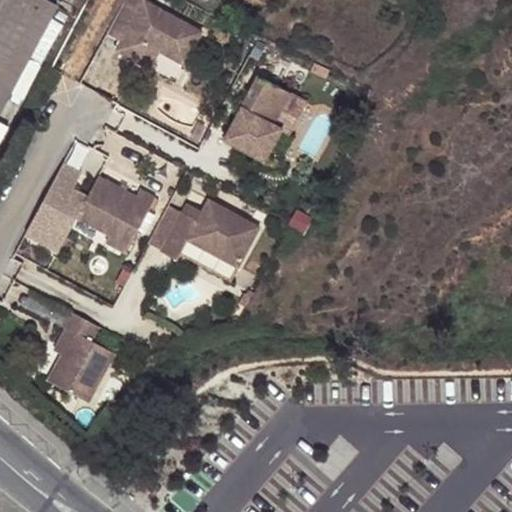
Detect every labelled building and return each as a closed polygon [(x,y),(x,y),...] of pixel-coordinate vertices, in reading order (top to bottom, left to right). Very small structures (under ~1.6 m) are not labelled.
[(0,0),(0,114),(58,8),(44,0),(0,0)] [(201,31),(142,0),(139,0),(133,11),(120,4),(105,32),(118,39),(113,49),(134,60),(143,43),(156,50),(183,64),(201,31)] [(133,11),(139,0),(122,0),(120,4),(133,11)] [(385,0),(399,9),(405,0),(385,0)] [(143,43),(134,60),(146,67),(156,50),(143,43)] [(291,94),(258,76),(225,139),(265,161),(281,130),(274,126),(291,94)] [(274,126),(281,130),(298,98),(291,94),(274,126)] [(76,217),(87,198),(72,190),(80,174),(62,165),(27,230),(60,247),(76,217)] [(136,197),(98,177),(87,198),(76,217),(110,235),(130,245),(154,198),(139,190),(136,197)] [(311,207),(318,210),(323,201),(316,197),(311,207)] [(178,261),(182,255),(188,242),(239,269),(261,228),(208,200),(201,214),(197,222),(182,214),(161,252),(178,261)] [(161,252),(182,214),(168,206),(147,245),(161,252)] [(186,206),(182,214),(197,222),(201,214),(186,206)] [(60,247),(27,230),(24,235),(57,253),(60,247)] [(126,252),(130,245),(110,235),(107,242),(126,252)] [(239,269),(188,242),(182,255),(232,282),(239,269)] [(71,313),(63,327),(69,330),(75,333),(64,355),(49,382),(90,403),(115,355),(92,343),(99,328),(71,313)] [(64,355),(75,333),(69,330),(57,352),(64,355)] [(126,368),(142,380),(153,366),(138,354),(126,368)]
